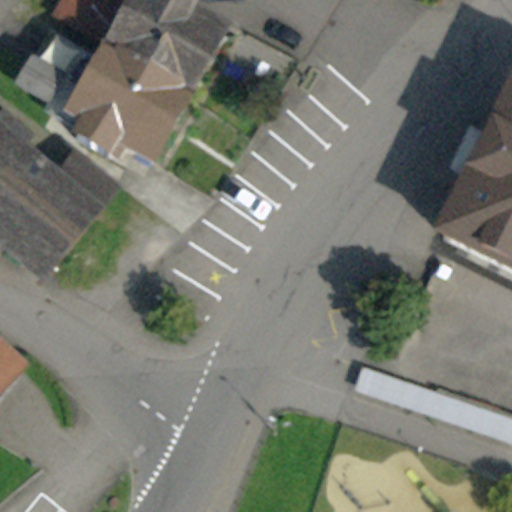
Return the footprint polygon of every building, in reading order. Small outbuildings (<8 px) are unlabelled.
[(231,38),(165,0),(148,0),(114,58),(192,104),(231,38)] [(192,104),(114,58),(75,123),(153,169),(192,104)] [(511,120),(446,254),(511,286),(511,120)] [(97,217),(0,143),(0,236),(53,276),(97,217)] [(0,399),(16,382),(0,368),(0,399)]
